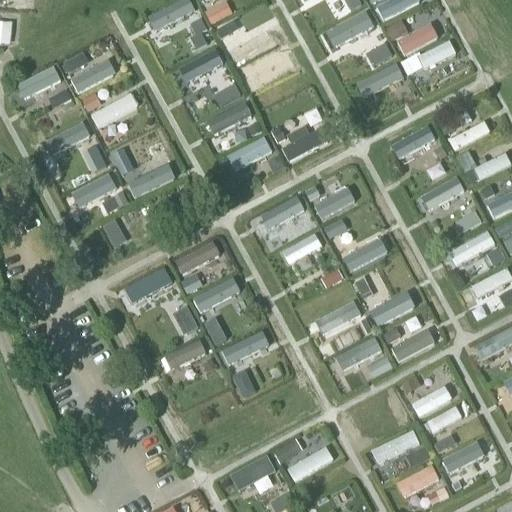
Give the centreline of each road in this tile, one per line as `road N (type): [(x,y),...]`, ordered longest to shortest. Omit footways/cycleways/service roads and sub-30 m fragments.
road 1 (track): [(379,511),(114,17)]
road 2 (unclassified): [(92,511),(59,456),(0,316)]
